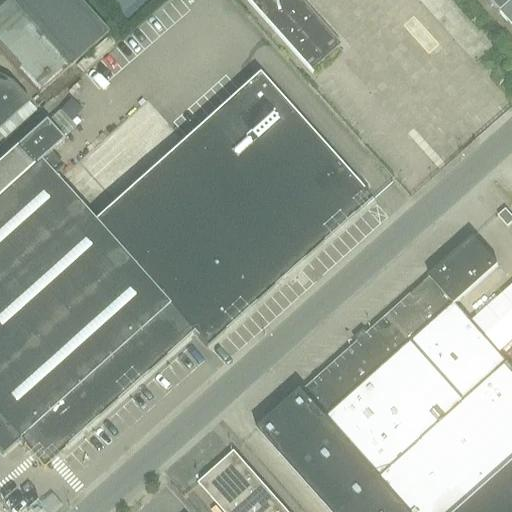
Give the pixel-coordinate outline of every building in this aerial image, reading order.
[(0,0),(0,50),(38,94),(106,34),(76,0),(0,0)] [(107,0),(121,15),(123,14),(138,0),(107,0)] [(245,0),(310,72),(311,71),(318,65),(337,48),(338,48),(308,23),(313,19),(295,0),(245,0)] [(511,0),(485,0),(511,30),(511,0)] [(70,101),(87,121),(148,70),(131,50),(70,101)] [(0,452),(3,456),(19,441),(24,447),(23,448),(26,451),(27,450),(41,466),(40,467),(43,470),(47,467),(46,466),(61,452),(62,453),(66,450),(65,449),(189,337),(193,333),(207,348),(372,199),(259,74),(183,142),(95,222),(58,181),(41,162),(64,141),(46,121),(17,147),(0,161),(0,452)] [(0,127),(28,103),(11,83),(0,76),(0,127)] [(497,218),(506,228),(511,222),(511,219),(504,211),(497,218)] [(429,278),(366,334),(363,332),(353,341),(355,344),(256,432),(327,511),(511,511),(511,370),(468,321),(476,313),(472,309),(505,280),(495,269),(498,266),(473,239),(429,278)] [(198,484),(222,511),(286,511),(234,452),(198,484)]
